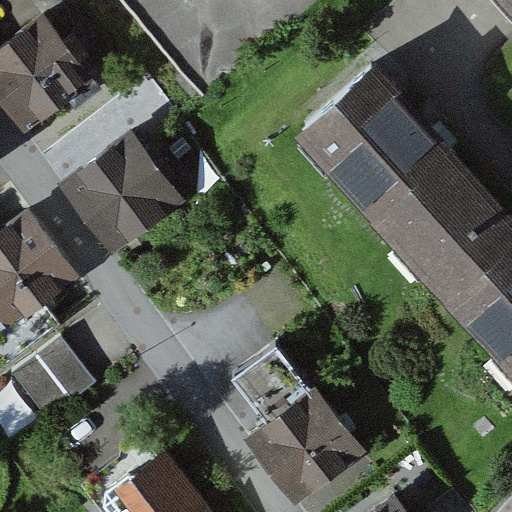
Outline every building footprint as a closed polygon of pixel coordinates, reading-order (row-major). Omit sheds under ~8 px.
[(124,0),(204,96),(320,0),(124,0)] [(79,81),(89,74),(72,50),(81,44),(74,34),(65,40),(45,13),(0,45),(0,87),(25,121),(69,89),(76,100),(87,92),(79,81)] [(306,121),(419,249),(485,190),(373,63),(306,121)] [(112,242),(177,195),(159,170),(168,164),(160,154),(152,160),(132,133),(67,180),(112,242)] [(511,220),(485,190),(419,249),(511,354),(511,220)] [(0,362),(59,319),(51,307),(57,303),(52,296),(46,289),(74,269),(29,208),(0,229),(0,362)] [(61,332),(12,368),(48,417),(97,381),(79,356),(61,332)] [(269,420),(251,433),(297,495),(362,448),(349,431),(356,426),(347,414),(340,419),(316,385),(313,388),(277,339),(233,371),(269,420)] [(205,511),(175,472),(166,478),(157,485),(139,461),(97,492),(111,511),(205,511)] [(407,511),(395,495),(372,511),(407,511)]
